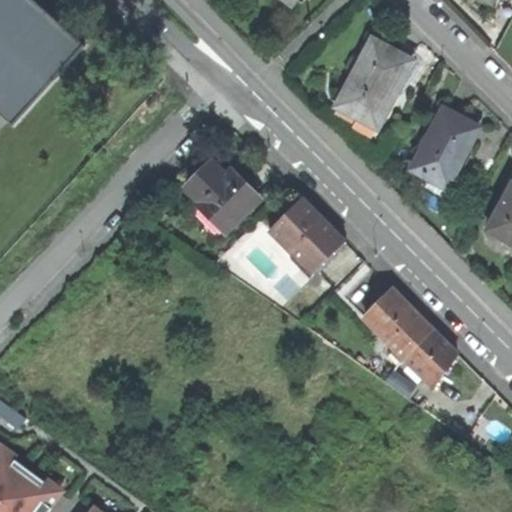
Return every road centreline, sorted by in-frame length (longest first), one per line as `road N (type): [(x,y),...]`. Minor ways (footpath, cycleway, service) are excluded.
road 1 (residential): [(511,350),(230,71)]
road 2 (residential): [(230,71),(0,313)]
road 3 (residential): [(511,98),(414,0)]
